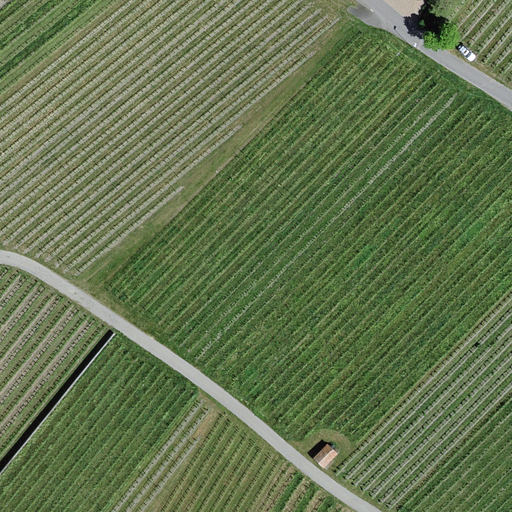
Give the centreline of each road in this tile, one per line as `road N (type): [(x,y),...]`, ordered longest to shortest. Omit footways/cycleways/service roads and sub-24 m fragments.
road 1 (track): [(0,256),(91,305),(369,511)]
road 2 (residential): [(511,99),(367,0)]
